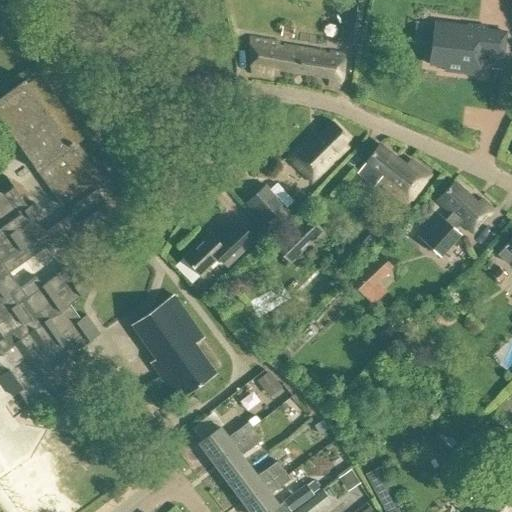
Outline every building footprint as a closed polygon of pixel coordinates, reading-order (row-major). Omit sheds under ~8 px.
[(359,47),(363,11),(349,9),(346,44),(359,47)] [(468,26),(468,27),(451,25),(451,27),(441,26),(439,44),(432,43),(429,64),(445,66),(444,71),(481,76),(482,68),(478,68),(480,53),(489,54),(488,58),(503,60),(506,34),(488,31),(488,28),(468,26)] [(293,39),(295,29),(283,27),(280,36),(293,39)] [(339,87),(345,53),(329,50),(329,52),(279,44),(278,43),(251,37),(251,73),(271,76),(273,67),(322,75),(321,78),(327,79),(326,85),(339,87)] [(0,334),(2,337),(0,338),(0,340),(5,348),(8,346),(38,388),(89,352),(59,310),(62,308),(56,299),(53,301),(32,271),(128,204),(64,113),(17,146),(26,159),(0,177),(0,334)] [(343,143),(349,138),(334,123),(313,143),(309,139),(288,159),(310,182),(348,148),(343,143)] [(378,142),(364,161),(356,171),(373,184),(376,180),(385,186),(385,187),(406,203),(429,172),(409,158),(405,163),(378,142)] [(477,201),(455,180),(437,199),(450,212),(444,219),(438,213),(418,235),(438,254),(458,232),(452,227),(459,220),(471,231),(491,210),(479,199),(477,201)] [(245,203),(270,230),(289,213),(264,186),(245,203)] [(287,264),(322,231),(307,215),(272,249),(287,264)] [(239,223),(218,241),(210,233),(184,257),(200,275),(219,257),(227,266),(255,240),(239,223)] [(364,256),(375,243),(367,236),(356,249),(364,256)] [(511,239),(498,254),(508,264),(511,261),(511,239)] [(362,297),(393,268),(378,252),(347,281),(362,297)] [(297,286),(305,300),(336,282),(327,268),(297,286)] [(499,282),(507,275),(500,268),(493,276),(499,282)] [(221,297),(231,289),(226,283),(216,291),(221,297)] [(150,363),(177,400),(217,372),(196,342),(203,337),(174,296),(132,325),(157,359),(150,363)] [(424,333),(445,312),(439,305),(418,326),(424,333)] [(268,398),(280,389),(267,371),(255,380),(268,398)] [(323,421),(314,426),(319,434),(328,429),(323,421)] [(214,462),(254,431),(248,422),(228,437),(220,426),(199,443),(214,462)] [(433,440),(459,463),(469,452),(444,428),(433,440)] [(229,481),(250,465),(242,455),(262,441),(254,431),(214,462),(229,481)] [(244,501),(284,469),(278,461),(258,475),(250,465),(229,481),(244,501)] [(365,474),(375,492),(384,511),(400,511),(402,511),(379,467),(365,474)] [(284,469),(244,501),(252,511),(269,511),(280,504),(272,493),(291,479),(284,469)] [(349,470),(337,477),(346,491),(358,483),(349,470)] [(284,501),(291,511),(292,511),(314,495),(306,484),(284,501)] [(466,503),(474,495),(466,487),(457,494),(466,503)] [(511,511),(488,487),(477,497),(483,503),(477,511),(511,511)] [(294,511),(318,511),(332,501),(323,489),(294,511)]
